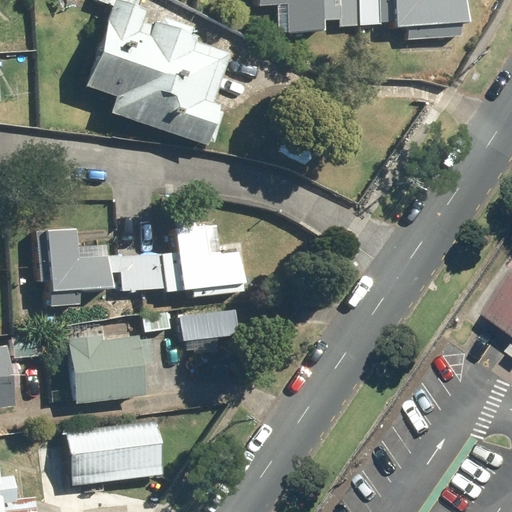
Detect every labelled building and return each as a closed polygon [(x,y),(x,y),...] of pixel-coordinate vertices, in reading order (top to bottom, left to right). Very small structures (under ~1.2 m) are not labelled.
[(204,145),(214,114),(206,111),(208,106),(204,105),(222,53),(180,39),(184,29),(152,17),(149,27),(132,21),(136,11),(132,10),(134,0),(89,0),(90,1),(103,5),(74,88),(105,99),(99,114),(195,147),(197,142),(204,145)] [(313,32),(311,0),(249,0),(250,6),(281,5),(282,33),(313,32)] [(373,26),(371,0),(333,0),(335,27),(373,26)] [(456,0),(382,0),(385,29),(458,24),(456,0)] [(204,255),(201,226),(166,230),(169,253),(158,254),(162,292),(235,283),(232,252),(204,255)] [(73,258),(71,229),(38,231),(42,306),(74,304),(73,291),(104,290),(102,256),(73,258)] [(118,256),(119,289),(158,287),(156,255),(118,256)] [(511,285),(490,317),(511,332),(511,285)] [(237,333),(234,308),(155,318),(159,343),(237,333)] [(131,340),(131,336),(94,340),(94,336),(61,340),(69,404),(138,396),(135,363),(147,362),(145,338),(131,340)] [(2,365),(0,353),(0,407),(7,407),(5,390),(14,388),(10,363),(2,365)] [(67,438),(73,481),(159,471),(154,427),(67,438)] [(0,475),(0,511),(35,511),(33,496),(8,499),(6,475),(0,475)]
